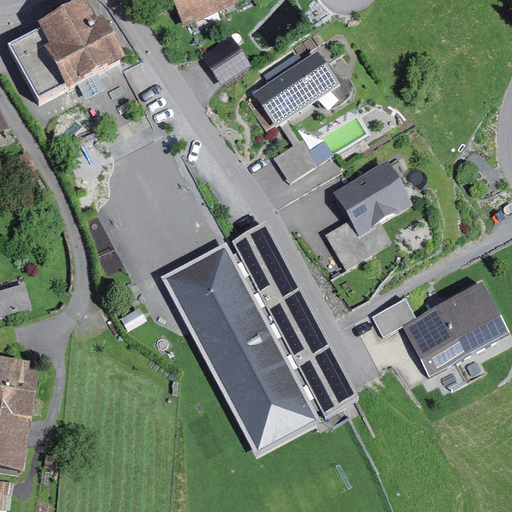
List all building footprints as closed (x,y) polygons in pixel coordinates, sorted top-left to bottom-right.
[(169,0),(184,32),(238,7),(235,0),(169,0)] [(34,33),(10,45),(39,103),(115,65),(94,22),(90,24),(78,1),(30,26),(34,33)] [(203,59),(222,89),(253,70),(233,39),(203,59)] [(289,124),(339,92),(316,57),(253,97),(275,133),(283,128),(289,124)] [(289,124),(283,128),(296,148),(276,161),(292,186),(321,168),(305,143),(302,144),(289,124)] [(315,142),(322,157),(337,150),(329,134),(315,142)] [(349,222),(358,238),(380,225),(410,207),(384,164),(332,195),(349,222)] [(380,225),(358,238),(349,222),(326,236),(347,271),(392,244),(380,225)] [(325,417),(355,402),(262,227),(232,243),(238,254),(233,257),(316,413),(322,411),(325,417)] [(221,247),(161,279),(257,459),(322,425),(316,413),(233,257),(226,244),(221,247)] [(27,286),(0,293),(0,320),(34,311),(27,286)] [(401,328),(429,378),(505,336),(477,286),(416,320),(401,328)] [(416,320),(405,300),(374,317),(385,337),(401,328),(416,320)] [(0,473),(31,477),(40,369),(0,365),(0,473)] [(0,476),(0,510),(13,511),(16,478),(0,476)]
